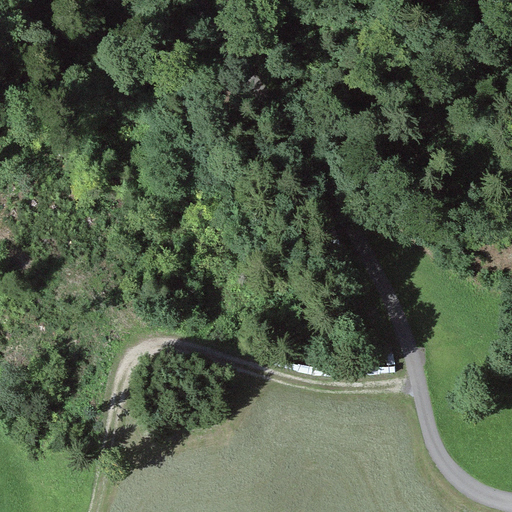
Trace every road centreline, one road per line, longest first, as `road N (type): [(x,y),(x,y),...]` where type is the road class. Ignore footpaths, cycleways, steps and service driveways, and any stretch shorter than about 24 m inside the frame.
road 1 (unclassified): [(511,502),(473,496),(434,451),(408,347),(380,282),(310,154),(199,0)]
road 2 (track): [(418,390),(319,388),(153,344),(124,363),(91,511)]
